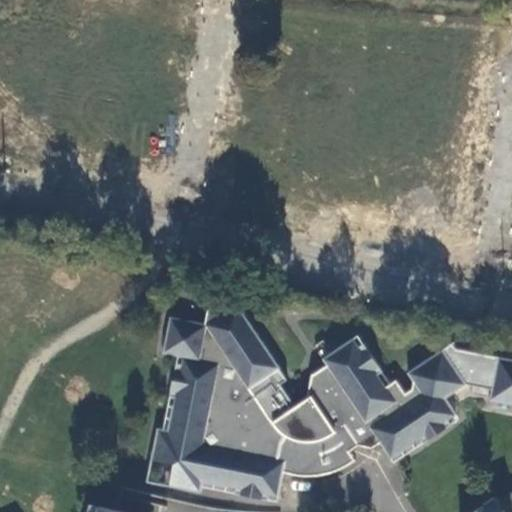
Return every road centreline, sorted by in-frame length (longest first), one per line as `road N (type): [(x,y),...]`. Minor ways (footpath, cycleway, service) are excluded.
road 1 (residential): [(202,239),(487,298)]
road 2 (residential): [(0,189),(202,239)]
road 3 (residential): [(240,58),(202,239)]
road 4 (residential): [(511,168),(487,298)]
